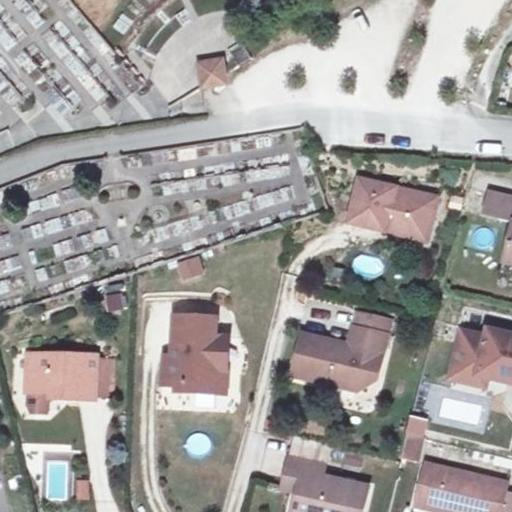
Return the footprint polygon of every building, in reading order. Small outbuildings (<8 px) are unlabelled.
[(226,59),(197,62),(201,93),(229,89),(226,59)] [(430,236),(439,198),(360,180),(350,224),(387,232),(388,226),(430,236)] [(500,220),(506,196),(491,193),(486,217),(500,220)] [(511,263),(511,197),(506,196),(500,220),(511,222),(511,236),(506,262),(511,263)] [(430,236),(388,226),(387,232),(429,242),(430,236)] [(182,282),(204,274),(198,256),(176,263),(182,282)] [(124,304),(123,296),(111,297),(112,306),(124,304)] [(388,336),(392,322),(358,313),(354,328),(388,336)] [(227,395),(228,370),(220,369),(221,338),(216,338),(217,319),(175,318),(174,348),(179,348),(179,358),(166,358),(165,386),(187,387),(193,394),(227,395)] [(373,371),(381,367),(388,336),(354,328),(350,346),(349,351),(339,349),(340,344),(303,335),(293,376),(322,383),(331,378),(336,387),(359,392),(370,386),(373,371)] [(511,335),(499,333),(497,340),(472,334),(463,332),(456,362),(463,372),(487,378),(511,383),(511,335)] [(98,358),(99,356),(28,355),(27,394),(47,394),(53,394),(65,395),(65,400),(97,401),(98,397),(98,358)] [(116,397),(117,359),(98,358),(98,397),(116,397)] [(463,372),(456,362),(452,379),(485,386),(487,378),(463,372)] [(47,394),(27,394),(27,414),(47,414),(47,394)] [(412,420),(408,436),(424,439),(427,423),(412,420)] [(421,456),(425,440),(424,439),(408,436),(404,452),(421,456)] [(295,438),(291,459),(326,467),(330,445),(295,438)] [(511,459),(501,457),(499,466),(511,468),(511,459)] [(364,511),(370,488),(323,477),(326,467),(291,459),(287,477),(301,480),(298,493),(294,511),(364,511)] [(501,511),(505,497),(506,494),(492,490),(494,481),(427,465),(419,501),(438,506),(437,511),(438,511),(501,511)] [(298,493),(301,480),(287,477),(284,490),(298,493)] [(76,501),(90,500),(89,480),(74,481),(76,501)] [(506,494),(508,484),(494,481),(492,490),(506,494)] [(511,511),(511,498),(505,497),(501,511),(511,511)] [(437,511),(438,506),(419,501),(418,507),(437,511)]
